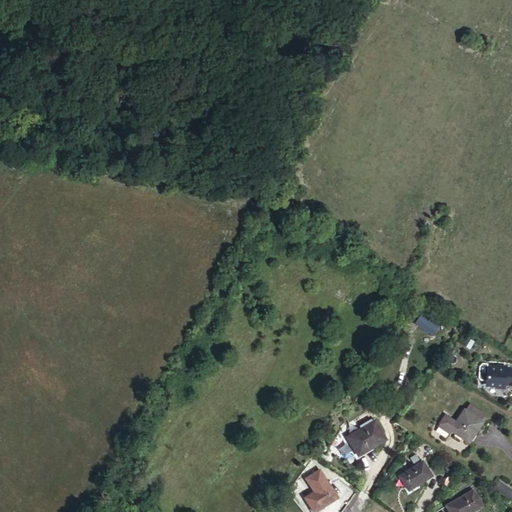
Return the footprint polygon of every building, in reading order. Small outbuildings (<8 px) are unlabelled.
[(423,312),(414,322),(431,336),(440,326),(423,312)] [(488,369),(479,368),(479,384),(483,388),(497,387),(496,384),(511,384),(510,369),(499,369),(499,366),(488,365),(488,369)] [(484,422),(488,415),(469,402),(464,409),(484,422)] [(455,423),(451,430),(470,443),(484,422),(464,409),(455,423)] [(436,431),(446,437),(451,430),(455,423),(445,417),(436,431)] [(376,435),(365,418),(339,435),(351,452),(376,435)] [(430,479),(419,462),(396,478),(406,493),(430,479)] [(326,494),(316,478),(295,492),(305,508),(326,494)] [(494,494),(511,505),(511,494),(499,486),(494,494)] [(471,511),(480,507),(470,492),(448,507),(451,511),(471,511)]
